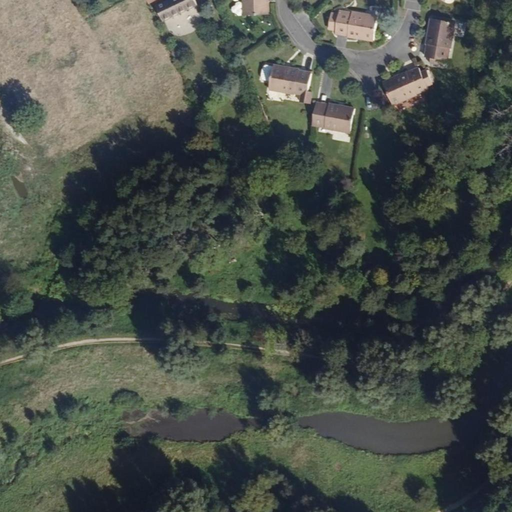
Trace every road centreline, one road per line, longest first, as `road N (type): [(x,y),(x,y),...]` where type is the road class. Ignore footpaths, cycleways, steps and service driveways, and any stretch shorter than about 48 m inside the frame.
road 1 (track): [(511,282),(443,357),(415,370),(146,340),(84,342),(0,366)]
road 2 (residential): [(283,0),(284,15),(309,48),(370,62),(394,46),(409,16)]
